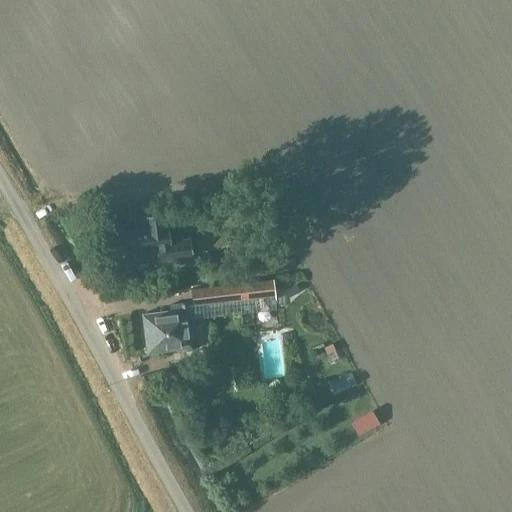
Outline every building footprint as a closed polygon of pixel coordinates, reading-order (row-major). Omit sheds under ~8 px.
[(193,267),(188,238),(167,241),(165,226),(164,226),(162,214),(142,217),(144,229),(112,233),(115,255),(156,249),(158,261),(171,259),(173,270),(193,267)] [(194,313),(276,304),(273,282),(191,291),(194,313)] [(148,354),(192,349),(187,305),(169,307),(170,312),(143,314),(148,354)] [(356,403),(364,417),(374,411),(367,397),(356,403)] [(360,415),(350,421),(357,435),(368,429),(360,415)]
